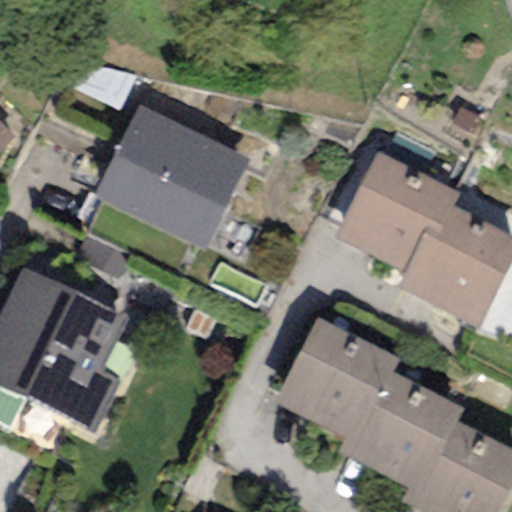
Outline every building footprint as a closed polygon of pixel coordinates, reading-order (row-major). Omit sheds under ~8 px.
[(250,161),(137,107),(94,196),(203,252),(250,161)] [(0,126),(0,150),(12,137),(0,126)] [(458,193),(378,152),(333,238),(402,273),(426,226),(437,232),(451,206),(458,193)] [(475,330),(511,258),(511,238),(451,206),(437,232),(426,226),(402,273),(396,287),(475,330)] [(125,317),(21,269),(0,314),(0,387),(93,431),(117,381),(99,373),(125,317)] [(392,373),(399,361),(315,318),(272,401),(343,437),(336,451),(348,458),(392,373)] [(461,410),(392,373),(348,458),(407,490),(399,503),(410,508),(454,422),(461,410)] [(496,511),(511,482),(511,451),(454,422),(410,508),(417,511),(496,511)]
